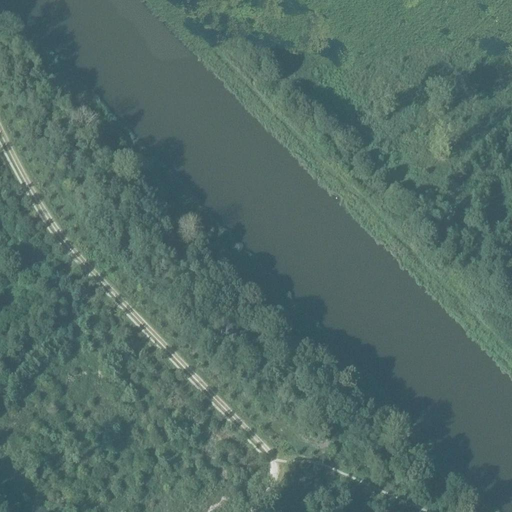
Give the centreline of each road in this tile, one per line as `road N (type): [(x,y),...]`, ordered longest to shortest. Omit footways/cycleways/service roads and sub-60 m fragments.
road 1 (track): [(167,0),(511,352)]
road 2 (track): [(278,461),(62,236),(0,127)]
